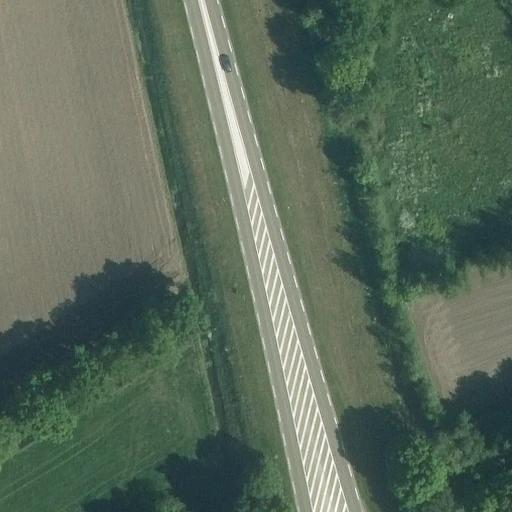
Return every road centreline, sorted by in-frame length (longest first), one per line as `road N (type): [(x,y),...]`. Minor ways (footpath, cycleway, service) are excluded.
road 1 (primary): [(355,511),(201,0)]
road 2 (primary): [(201,0),(304,511)]
road 3 (track): [(0,421),(179,310)]
